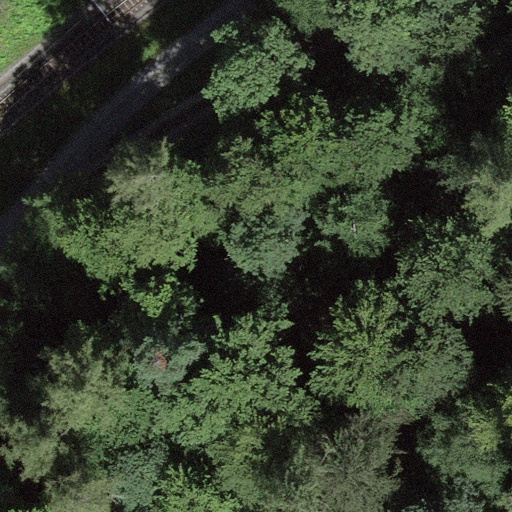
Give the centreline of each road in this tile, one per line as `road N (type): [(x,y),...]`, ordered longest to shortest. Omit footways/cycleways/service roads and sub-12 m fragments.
road 1 (track): [(410,0),(325,27),(199,112),(41,198)]
road 2 (track): [(0,248),(195,30),(242,0)]
